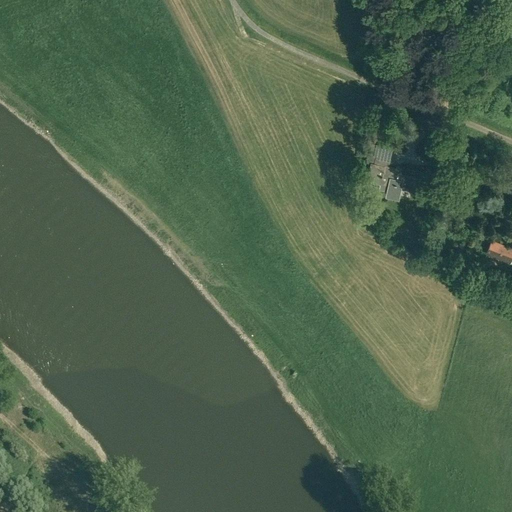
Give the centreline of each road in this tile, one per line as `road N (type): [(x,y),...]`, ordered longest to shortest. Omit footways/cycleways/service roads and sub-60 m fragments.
road 1 (track): [(230,0),(262,34),(511,141)]
road 2 (unclassified): [(497,0),(475,9),(450,39),(446,114)]
